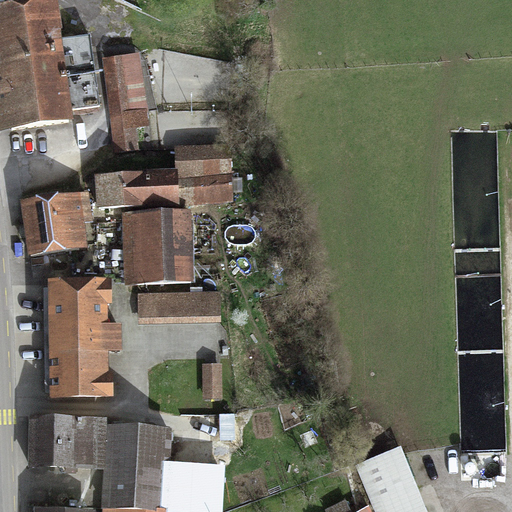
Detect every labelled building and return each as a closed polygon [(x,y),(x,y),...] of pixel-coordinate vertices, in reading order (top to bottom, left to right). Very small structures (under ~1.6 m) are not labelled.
[(0,101),(4,135),(72,127),(71,115),(64,52),(59,11),(0,17),(0,37),(4,74),(0,74),(0,101)] [(64,52),(71,115),(96,112),(89,49),(64,52)] [(109,69),(116,154),(139,152),(131,67),(109,69)] [(175,152),(176,177),(228,176),(228,151),(175,152)] [(176,177),(96,179),(97,208),(229,201),(228,176),(176,177)] [(82,206),(24,211),(28,265),(87,260),(82,206)] [(190,217),(126,218),(127,282),(191,281),(190,217)] [(49,395),(107,394),(106,284),(48,285),(49,395)] [(218,292),(139,294),(140,323),(219,321),(218,292)] [(221,364),(202,364),(202,398),(221,398),(221,364)] [(76,466),(104,467),(106,420),(31,417),(30,464),(67,466),(67,472),(76,472),(76,466)] [(161,511),(164,433),(109,432),(106,511),(161,511)] [(415,511),(391,458),(361,471),(379,511),(415,511)]
